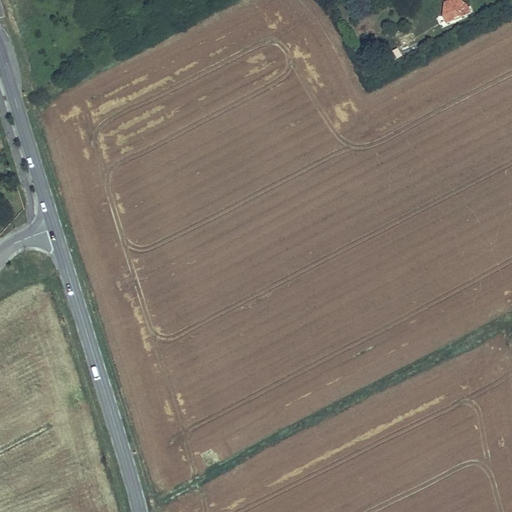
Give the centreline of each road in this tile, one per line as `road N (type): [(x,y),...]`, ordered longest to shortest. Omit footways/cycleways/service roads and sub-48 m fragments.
road 1 (secondary): [(139,511),(54,229)]
road 2 (secondary): [(54,229),(0,56)]
